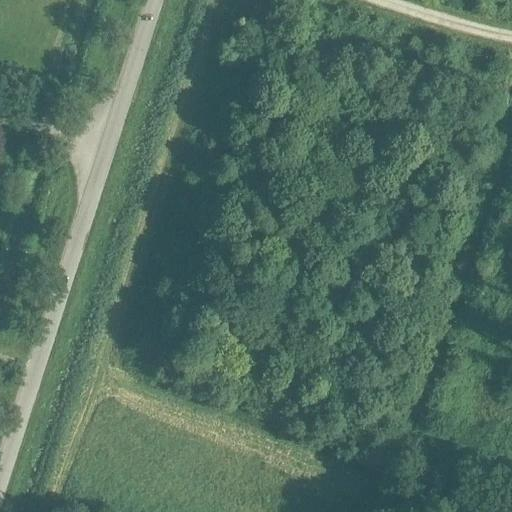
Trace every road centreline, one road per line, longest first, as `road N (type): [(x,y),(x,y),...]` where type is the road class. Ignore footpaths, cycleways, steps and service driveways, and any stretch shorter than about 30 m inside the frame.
road 1 (unclassified): [(0,489),(160,0)]
road 2 (track): [(405,435),(511,119)]
